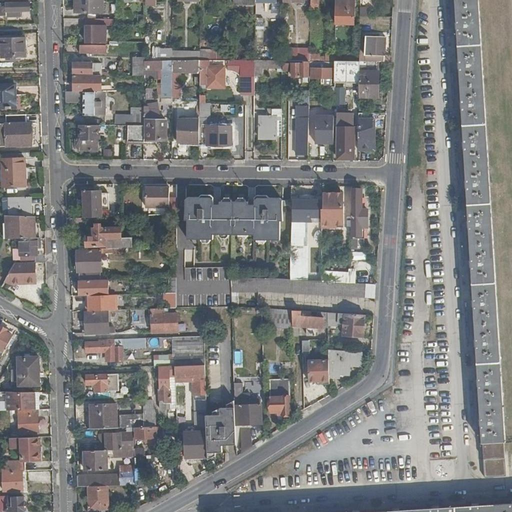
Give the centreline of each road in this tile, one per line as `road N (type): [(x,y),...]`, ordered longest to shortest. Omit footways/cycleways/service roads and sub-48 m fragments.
road 1 (unclassified): [(160,511),(378,374),(394,174)]
road 2 (residential): [(394,174),(55,171)]
road 3 (unclassified): [(68,511),(61,334)]
road 4 (unclassified): [(394,174),(405,0)]
road 5 (unclassified): [(55,171),(49,0)]
road 6 (unclassified): [(61,334),(55,171)]
